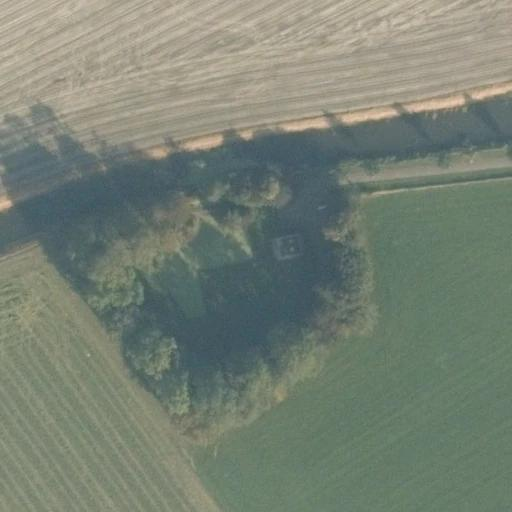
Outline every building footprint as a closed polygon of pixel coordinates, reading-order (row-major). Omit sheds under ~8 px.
[(317,204),(325,243),(337,240),(330,202),(317,204)] [(277,235),(281,252),(297,248),(294,231),(277,235)] [(346,297),(335,292),(329,305),(345,313),(351,299),(346,297)] [(273,355),(263,341),(252,348),(262,363),(273,355)] [(239,381),(230,366),(219,373),(228,388),(239,381)]
